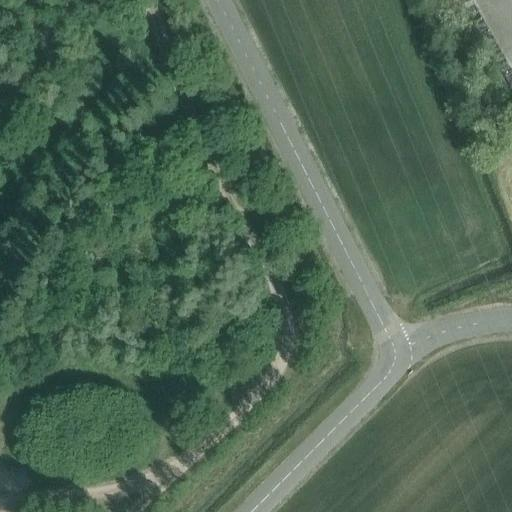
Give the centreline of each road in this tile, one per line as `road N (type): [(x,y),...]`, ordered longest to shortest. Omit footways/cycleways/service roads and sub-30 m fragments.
road 1 (track): [(134,511),(250,402),(281,358),(283,317),(272,280),(174,90),(150,0)]
road 2 (track): [(0,425),(27,385),(63,372),(250,402)]
road 3 (track): [(164,392),(170,438),(161,486),(0,490)]
road 4 (track): [(0,202),(155,19)]
